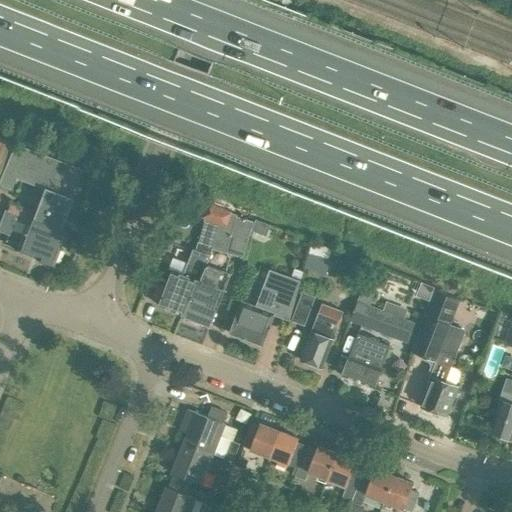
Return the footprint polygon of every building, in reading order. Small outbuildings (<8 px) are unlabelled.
[(0,177),(13,144),(14,144),(15,142),(0,136),(0,177)] [(13,144),(0,177),(0,185),(9,189),(13,179),(42,190),(43,188),(71,199),(82,170),(81,170),(84,163),(59,153),(56,161),(14,144),(13,144)] [(60,231),(72,199),(71,199),(43,188),(42,190),(31,219),(60,231)] [(208,203),(202,217),(208,220),(197,249),(195,248),(185,274),(174,270),(161,305),(183,314),(197,278),(224,208),(208,202),(208,203)] [(197,278),(183,314),(182,316),(188,319),(204,320),(203,325),(208,327),(208,328),(209,328),(231,274),(208,265),(207,266),(211,254),(215,245),(244,256),(254,220),(238,215),(238,214),(224,208),(197,278)] [(17,214),(5,209),(0,221),(0,231),(9,235),(17,214)] [(65,233),(60,231),(31,219),(28,218),(16,250),(53,264),(65,233)] [(257,230),(264,227),(265,222),(256,219),(252,228),(257,230)] [(73,237),(68,250),(77,254),(83,240),(73,237)] [(326,274),(330,259),(329,259),(332,248),(311,243),(304,268),(326,274)] [(361,287),(368,263),(357,259),(349,283),(361,287)] [(379,266),(369,262),(367,269),(377,273),(379,266)] [(261,293),(257,306),(243,301),(231,331),(263,344),(275,314),(291,320),(302,280),(277,270),(268,295),(261,293)] [(408,343),(416,323),(370,305),(375,291),(374,291),(377,284),(365,280),(350,322),(408,343)] [(449,415),(459,387),(444,382),(465,332),(451,326),(462,299),(436,289),(420,328),(423,329),(414,352),(437,361),(427,387),(429,390),(423,405),(449,415)] [(303,292),(292,321),(305,326),(316,297),(303,292)] [(334,328),(340,314),(321,307),(302,358),(323,366),(334,339),(327,336),(330,327),(334,328)] [(375,386),(386,356),(390,346),(358,334),(343,374),(375,386)] [(511,379),(508,378),(491,431),(511,438),(511,379)] [(182,420),(184,421),(181,430),(188,432),(184,441),(213,452),(225,422),(223,421),(226,411),(211,405),(207,415),(187,407),(182,420)] [(472,413),(468,424),(481,428),(485,417),(472,413)] [(280,430),(261,422),(258,428),(251,425),(244,445),(251,447),(250,449),(270,456),(280,430)] [(298,467),(307,447),(297,443),(299,437),(280,430),(270,456),(289,464),(298,467)] [(175,472),(172,480),(190,486),(193,479),(201,483),(213,452),(184,441),(173,471),(175,472)] [(307,447),(298,467),(295,476),(305,480),(308,471),(327,478),(338,452),(319,444),(316,450),(307,447)] [(357,486),(364,469),(354,466),(357,459),(338,452),(327,478),(346,486),(347,482),(357,486)] [(221,457),(218,464),(230,469),(233,462),(221,457)] [(243,466),(246,459),(240,457),(237,464),(243,466)] [(373,473),(364,469),(357,486),(367,490),(365,493),(385,501),(395,474),(375,467),(373,473)] [(411,510),(418,491),(412,488),(414,482),(395,474),(385,501),(404,509),(404,507),(411,510)] [(167,486),(157,511),(190,511),(196,497),(187,494),(190,486),(172,480),(169,487),(167,486)] [(333,500),(326,505),(331,511),(337,506),(333,500)]
